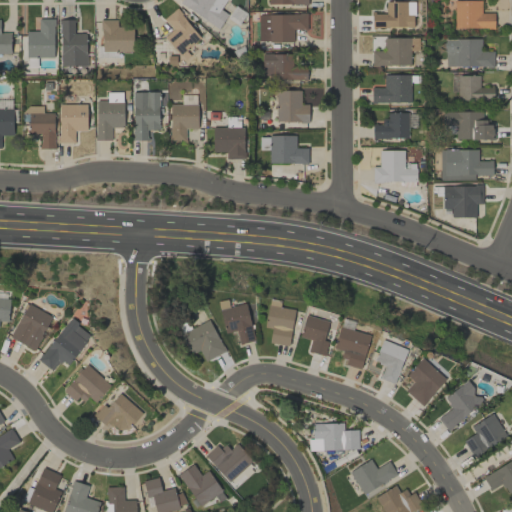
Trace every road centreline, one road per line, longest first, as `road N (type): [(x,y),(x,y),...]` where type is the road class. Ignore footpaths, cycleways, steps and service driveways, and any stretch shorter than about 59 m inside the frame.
road 1 (residential): [(0,378),(73,452),(109,460),(160,447),(242,381),(262,377),(358,402),(407,436),(460,511)]
road 2 (primary): [(0,225),(298,245),(354,258),(511,323)]
road 3 (residential): [(0,180),(99,170),(179,175),(237,195),(338,206),(493,264)]
road 4 (residential): [(303,511),(296,459),(167,381),(143,341),(136,233)]
road 5 (residential): [(338,0),(338,206)]
